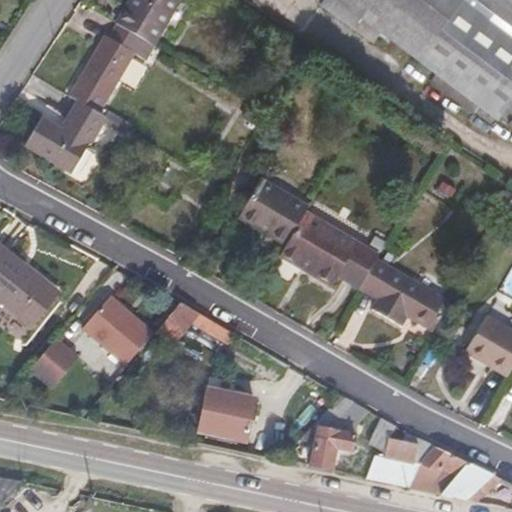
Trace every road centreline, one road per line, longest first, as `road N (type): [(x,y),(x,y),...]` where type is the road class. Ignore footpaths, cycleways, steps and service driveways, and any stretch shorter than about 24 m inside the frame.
road 1 (residential): [(511,463),(0,185)]
road 2 (primary): [(350,511),(0,439)]
